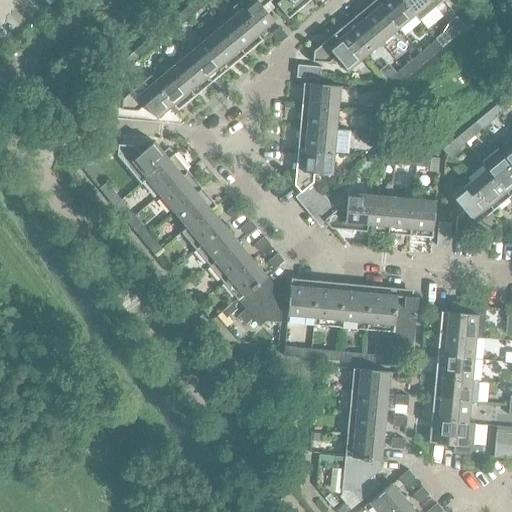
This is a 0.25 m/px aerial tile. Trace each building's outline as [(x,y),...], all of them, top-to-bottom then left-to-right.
[(241,0),(234,6),(258,34),(274,21),(263,7),(271,0),(241,0)] [(288,18),(310,0),(282,0),(277,5),(288,18)] [(382,43),(398,29),(375,0),(358,14),(382,43)] [(398,29),(415,15),(403,0),(374,0),(375,0),(398,29)] [(420,20),(426,15),(443,1),(442,0),(403,0),(415,15),(420,20)] [(187,19),(198,11),(191,3),(181,12),(187,19)] [(262,40),(258,34),(234,6),(233,7),(238,12),(221,26),(245,54),(262,40)] [(365,57),(382,43),(358,14),(341,28),(365,57)] [(171,33),(181,25),(175,17),(165,26),(171,33)] [(228,68),(245,54),(221,26),(204,40),(228,68)] [(280,43),(287,37),(279,27),(272,33),(280,43)] [(348,71),(365,57),(341,28),(313,51),(313,62),(329,63),(336,57),(348,71)] [(154,47),(164,39),(158,31),(148,40),(154,47)] [(211,82),(228,68),(204,40),(188,54),(211,82)] [(138,60),(149,52),(142,44),(132,53),(138,60)] [(425,61),(435,53),(429,45),(419,54),(425,61)] [(195,96),(211,82),(188,54),(171,68),(195,96)] [(125,59),(115,67),(121,75),(131,66),(125,59)] [(409,75),(419,67),(413,59),(402,68),(409,75)] [(296,78),(320,80),(321,67),(298,65),(296,78)] [(178,110),(195,96),(171,68),(156,81),(151,75),(149,76),(173,105),(178,110)] [(392,89),(402,80),(396,73),(386,81),(392,89)] [(157,119),(173,105),(149,76),(122,99),(121,109),(138,111),(145,105),(157,119)] [(302,105),(338,108),(340,86),(304,83),(302,105)] [(511,104),(511,96),(510,94),(499,103),(505,110),(511,104)] [(381,113),(382,100),(372,99),(371,112),(381,113)] [(336,130),(338,108),(302,105),(299,127),(336,130)] [(482,129),(492,121),(486,113),(476,122),(482,129)] [(379,134),(380,121),(370,120),(369,133),(379,134)] [(334,152),(336,130),(299,127),(297,149),(334,152)] [(465,143),(476,135),(469,127),(459,136),(465,143)] [(378,147),(379,134),(369,133),(368,146),(378,147)] [(511,137),(498,149),(511,164),(511,137)] [(449,157),(459,149),(453,141),(443,150),(449,157)] [(141,184),(147,179),(175,156),(174,154),(168,159),(155,142),(141,153),(134,146),(118,144),(117,155),(141,184)] [(332,174),(334,152),(297,149),(294,185),(300,192),(295,197),(303,207),(321,191),(313,182),(314,173),(332,174)] [(510,196),(511,195),(511,164),(498,149),(482,163),(486,168),(510,196)] [(395,164),(396,154),(383,153),(382,163),(395,164)] [(408,165),(409,155),(396,154),(395,164),(408,165)] [(160,195),(188,171),(175,156),(147,179),(160,195)] [(429,167),(430,158),(417,156),(416,166),(429,167)] [(493,210),(510,196),(486,168),(469,182),(493,210)] [(173,211),(202,188),(188,171),(160,195),(173,211)] [(99,188),(108,199),(115,192),(107,182),(99,188)] [(466,234),(493,210),(469,182),(452,196),(464,210),(456,216),(455,233),(466,234)] [(188,229),(216,205),(202,188),(173,211),(188,229)] [(311,217),(330,201),(321,191),(303,207),(311,217)] [(366,232),(370,195),(348,193),(346,210),(337,209),(330,201),(311,217),(319,226),(324,221),(330,228),(366,232)] [(388,234),(392,197),(370,195),(366,232),(388,234)] [(410,236),(414,199),(392,197),(388,234),(410,236)] [(432,238),(436,201),(414,199),(410,236),(432,238)] [(114,206),(122,216),(130,210),(121,200),(114,206)] [(233,219),(243,211),(236,203),(226,212),(233,219)] [(196,250),(225,226),(211,210),(217,205),(216,205),(188,229),(189,231),(184,235),(196,250)] [(127,222),(136,232),(143,226),(135,216),(127,222)] [(247,236),(256,228),(250,220),(240,228),(247,236)] [(449,247),(450,241),(451,223),(439,222),(436,245),(449,247)] [(238,243),(237,241),(225,226),(196,250),(210,266),(238,243)] [(157,243),(156,241),(148,232),(141,239),(149,249),(157,243)] [(270,244),(268,241),(264,237),(254,245),(261,252),(270,244)] [(223,283),(252,259),(238,243),(210,266),(223,283)] [(274,269),(284,261),(278,253),(268,261),(274,269)] [(237,298),(266,275),(252,259),(223,283),(226,286),(237,298)] [(280,322),(283,295),(271,294),(272,284),(266,275),(237,298),(259,326),(266,321),(280,322)] [(339,327),(366,329),(394,332),(397,296),(382,294),(383,287),(370,286),(369,293),(356,292),(357,285),(343,283),(343,290),(330,289),(331,282),(317,281),(316,288),(304,287),(304,280),(291,278),(287,322),(313,325),(339,327)] [(417,306),(418,300),(418,297),(397,296),(394,332),(393,347),(413,348),(416,316),(410,315),(410,312),(411,312),(412,312),(413,311),(414,311),(415,310),(416,309),(416,308),(417,307),(417,306)] [(483,338),(486,307),(467,305),(466,314),(441,312),(439,334),(476,337),(483,338)] [(474,359),(476,337),(439,334),(437,355),(474,359)] [(296,357),(297,348),(285,346),(284,356),(296,357)] [(322,360),(323,350),(311,349),(310,358),(322,360)] [(348,362),(349,352),(337,351),(336,361),(348,362)] [(362,363),(374,364),(375,355),(363,354),(362,363)] [(472,381),(474,359),(437,355),(435,377),(472,381)] [(387,394),(389,372),(353,368),(351,390),(387,394)] [(397,382),(410,384),(411,374),(398,373),(397,382)] [(479,381),(472,381),(435,377),(433,399),(470,402),(477,403),(479,381)] [(385,416),(387,394),(351,390),(349,412),(385,416)] [(408,406),(409,396),(396,395),(395,404),(408,406)] [(468,424),(470,402),(433,399),(431,421),(468,424)] [(383,438),(385,416),(349,412),(347,434),(383,438)] [(406,427),(407,417),(394,417),(393,426),(406,427)] [(467,431),(468,424),(431,421),(429,443),(454,445),(453,453),(472,455),(474,432),(467,431)] [(511,445),(511,433),(496,432),(495,444),(511,445)] [(381,460),(383,438),(347,434),(345,456),(381,460)] [(404,449),(405,439),(392,438),(391,448),(404,449)] [(511,458),(511,445),(495,444),(494,457),(511,458)] [(380,470),(381,460),(345,456),(342,490),(350,491),(359,502),(380,485),(373,476),(380,470)] [(405,486),(415,477),(409,470),(399,478),(405,486)] [(367,511),(392,511),(406,501),(392,484),(364,507),(367,511)] [(419,503),(429,494),(423,487),(413,495),(419,503)] [(415,511),(406,501),(392,511),(415,511)] [(337,511),(347,511),(352,509),(346,502),(336,510),(337,511)] [(427,511),(441,511),(443,511),(436,503),(427,511)]
